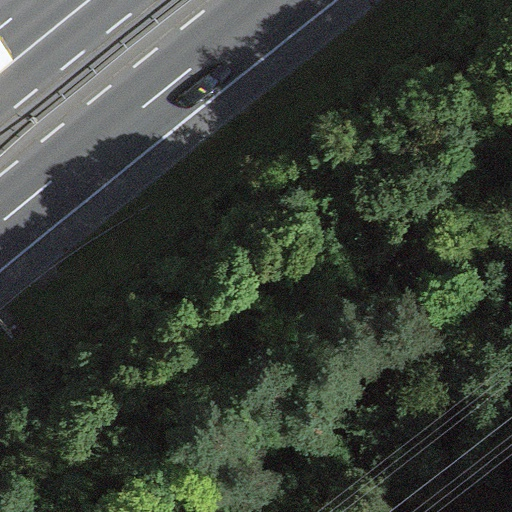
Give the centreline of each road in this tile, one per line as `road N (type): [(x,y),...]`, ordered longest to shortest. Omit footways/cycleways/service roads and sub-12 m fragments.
road 1 (motorway): [(0,229),(276,0)]
road 2 (motorway): [(123,0),(0,99)]
